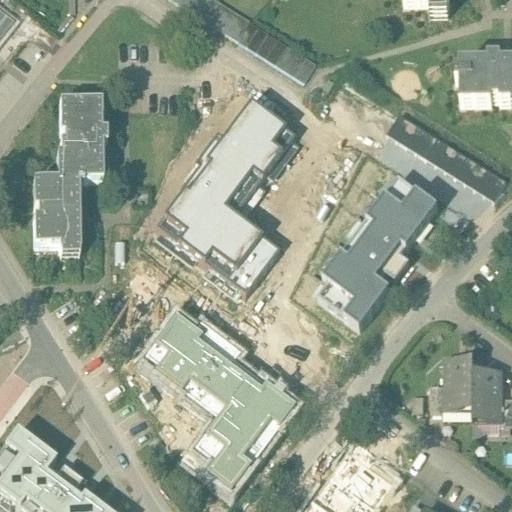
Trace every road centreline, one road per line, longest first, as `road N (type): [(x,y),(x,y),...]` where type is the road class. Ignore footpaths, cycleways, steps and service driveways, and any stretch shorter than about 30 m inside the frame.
road 1 (residential): [(49,348),(151,511)]
road 2 (residential): [(511,507),(356,395)]
road 3 (residential): [(0,139),(118,0)]
road 4 (residential): [(264,511),(356,395)]
road 5 (residential): [(356,395),(432,300)]
